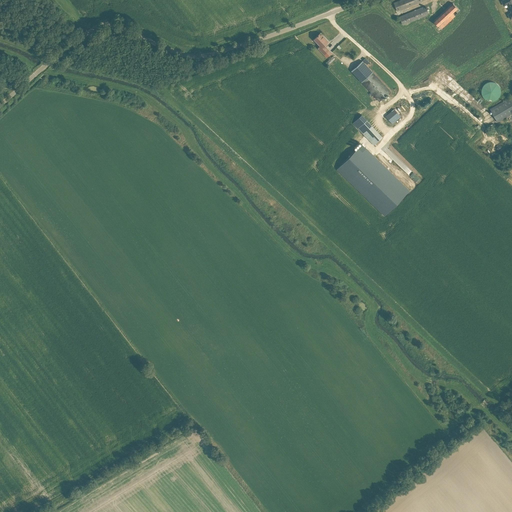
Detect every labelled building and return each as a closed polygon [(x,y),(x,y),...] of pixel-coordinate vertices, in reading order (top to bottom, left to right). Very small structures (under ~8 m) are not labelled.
[(400,0),(394,2),(397,11),(422,1),(421,0),(400,0)] [(511,0),(503,0),(501,1),(504,6),(507,4),(511,12),(508,14),(510,19),(511,17),(511,0)] [(453,3),(433,21),(441,29),(455,16),(452,13),(455,10),(458,8),(453,3)] [(399,17),(403,25),(426,15),(426,14),(429,13),(426,7),(424,8),(423,7),(399,17)] [(320,45),(318,48),(327,57),(332,53),(324,45),(328,41),(326,39),(328,37),(325,34),(323,36),(320,33),(314,39),(320,45)] [(390,91),(362,60),(351,70),(371,92),(369,94),(371,96),(373,94),(379,101),(390,91)] [(501,86),(485,79),(479,94),(494,101),(501,86)] [(511,96),(490,109),(497,122),(511,113),(511,96)] [(394,109),(386,116),(392,123),(401,116),(394,109)] [(381,136),(361,113),(352,121),(373,144),(381,136)] [(362,143),(337,169),(384,215),(409,190),(362,143)]
